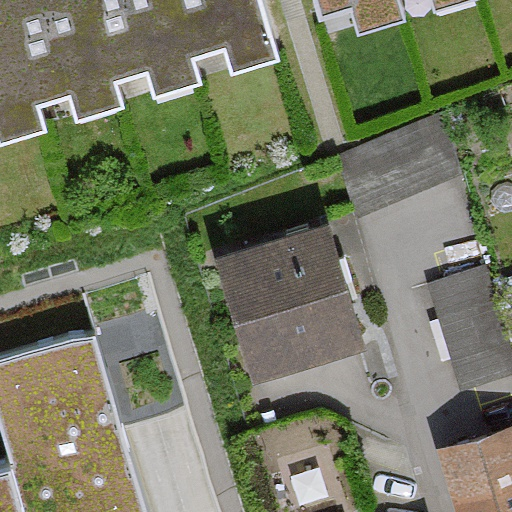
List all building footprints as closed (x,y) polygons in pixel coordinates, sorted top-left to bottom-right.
[(275,39),(262,0),(0,0),(0,117),(1,122),(41,110),(34,85),(71,74),(78,99),(118,87),(110,61),(148,50),(156,76),(196,64),(188,38),(226,27),(234,51),(275,39)] [(354,0),(358,12),(397,0),(354,0)] [(338,148),(362,205),(468,161),(444,104),(338,148)] [(340,224),(223,254),(258,388),(375,358),(340,224)] [(481,277),(436,291),(465,388),(510,374),(481,277)] [(0,431),(5,447),(24,511),(125,511),(147,506),(91,320),(0,347),(0,431)] [(511,511),(511,434),(447,450),(462,511),(511,511)] [(0,448),(0,511),(24,511),(5,447),(0,448)]
